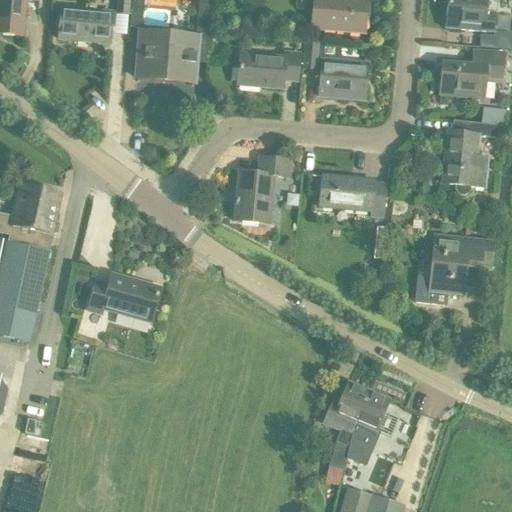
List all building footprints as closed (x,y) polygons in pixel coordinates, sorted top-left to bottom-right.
[(0,0),(0,35),(22,38),(25,0),(0,0)] [(128,16),(129,0),(117,0),(116,15),(128,16)] [(142,30),(144,0),(131,0),(129,29),(142,30)] [(199,0),(197,19),(209,20),(211,0),(199,0)] [(364,36),(367,2),(346,0),(313,0),(311,31),(364,36)] [(503,0),(447,0),(445,30),(494,34),(496,15),(486,14),(487,0),(503,0)] [(109,46),(112,14),(60,9),(57,41),(109,46)] [(168,39),(164,81),(192,83),(194,59),(206,60),(209,20),(197,19),(195,42),(168,39)] [(140,37),(136,78),(164,81),(168,39),(140,37)] [(364,103),(367,66),(321,62),(323,48),(304,46),(302,71),(320,73),(318,99),(364,103)] [(502,82),(505,55),(473,52),(471,68),(442,65),(439,97),(484,101),(486,81),(502,82)] [(296,83),(298,57),(284,56),(284,61),(240,57),(237,86),(260,88),(260,90),(280,92),(281,81),(296,83)] [(446,133),(441,186),(455,187),(455,191),(456,195),(460,197),(464,198),(468,196),(470,193),(470,189),(483,190),(486,159),(477,158),(479,138),(496,140),(497,128),(481,126),(453,123),(451,133),(446,133)] [(288,180),(290,164),(258,161),(257,176),(238,174),(236,191),(238,192),(237,202),(235,202),(233,225),(268,228),(270,207),(268,206),(269,196),(271,196),(273,179),(288,180)] [(388,167),(387,179),(394,180),(395,167),(388,167)] [(382,221),(385,186),(374,185),(374,182),(321,177),(318,210),(370,215),(370,220),(382,221)] [(55,224),(61,197),(19,188),(12,218),(0,215),(0,235),(8,237),(7,244),(0,274),(0,337),(29,343),(51,239),(53,239),(54,235),(56,235),(58,227),(55,224)] [(480,270),(490,271),(493,243),(434,237),(430,281),(417,280),(415,304),(446,307),(447,296),(463,298),(464,290),(467,265),(480,267),(480,270)] [(374,251),(373,263),(386,264),(387,253),(374,251)] [(77,271),(74,283),(86,287),(90,275),(77,271)] [(135,285),(126,283),(127,280),(111,276),(108,287),(96,283),(87,313),(101,317),(102,312),(149,325),(159,289),(136,283),(135,285)] [(332,402),(321,428),(340,436),(328,468),(343,472),(346,461),(355,425),(368,394),(347,386),(339,405),(332,402)] [(355,425),(346,461),(365,469),(372,452),(368,450),(376,433),(390,439),(398,421),(383,415),(389,401),(368,394),(355,425)] [(34,437),(36,423),(27,421),(24,435),(34,437)] [(402,511),(403,508),(372,498),(346,490),(339,511),(402,511)]
